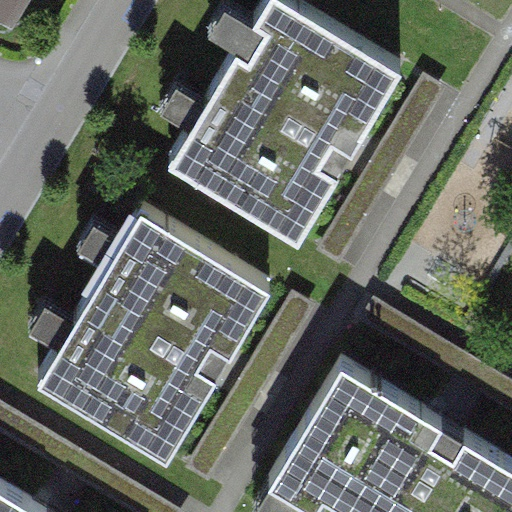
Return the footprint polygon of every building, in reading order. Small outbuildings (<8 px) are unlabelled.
[(0,0),(0,29),(7,34),(27,0),(0,0)] [(389,138),(437,54),(341,0),(283,0),(195,156),(334,235),(389,138)] [(231,368),(283,280),(142,198),(30,389),(171,471),(231,368)] [(511,511),(511,416),(502,410),(402,351),(313,500),(333,511),(361,511),(373,493),(404,511),(511,511)] [(44,511),(0,484),(0,511),(44,511)]
